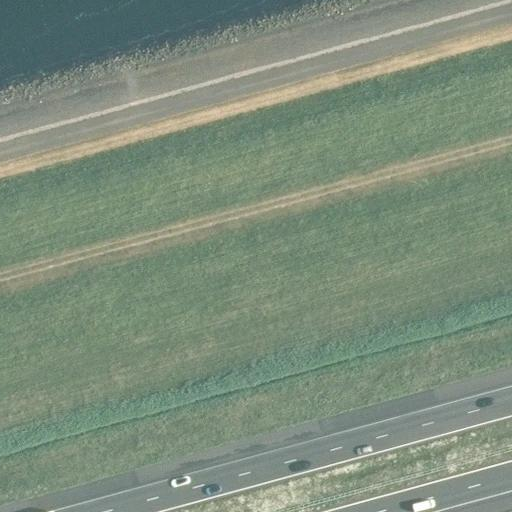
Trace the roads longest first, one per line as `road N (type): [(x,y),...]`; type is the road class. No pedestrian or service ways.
road 1 (track): [(0,273),(511,133)]
road 2 (motorway): [(511,397),(94,511)]
road 3 (motorway): [(367,511),(511,472)]
